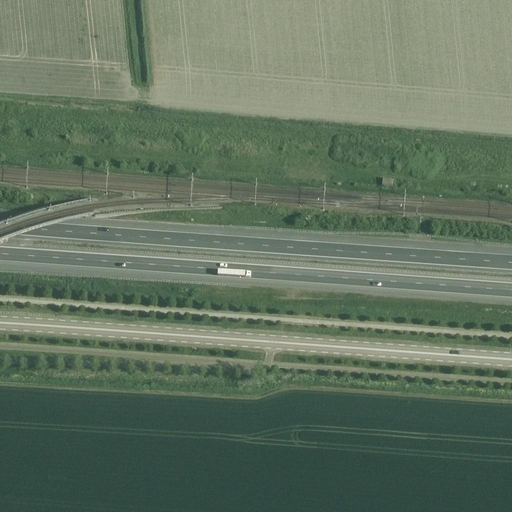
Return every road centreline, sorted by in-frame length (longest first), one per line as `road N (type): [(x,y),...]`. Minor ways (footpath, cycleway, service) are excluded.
road 1 (secondary): [(511,360),(0,323)]
road 2 (motorway): [(0,254),(511,290)]
road 3 (motorway): [(511,262),(0,226)]
road 4 (track): [(270,343),(267,365),(245,372),(0,358)]
